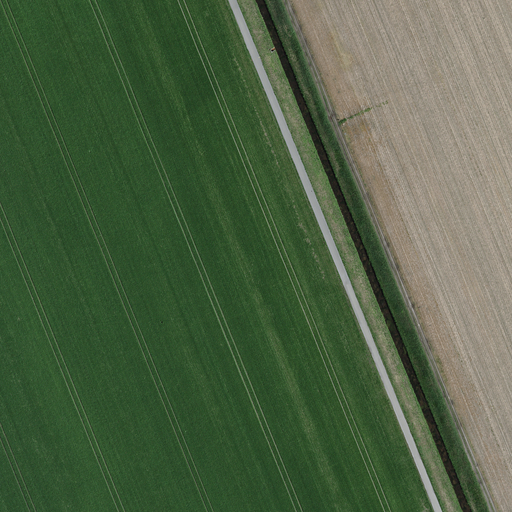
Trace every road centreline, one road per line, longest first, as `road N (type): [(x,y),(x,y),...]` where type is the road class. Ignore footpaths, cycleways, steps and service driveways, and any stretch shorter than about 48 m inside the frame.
road 1 (track): [(491,511),(284,0)]
road 2 (unclassified): [(232,0),(438,511)]
